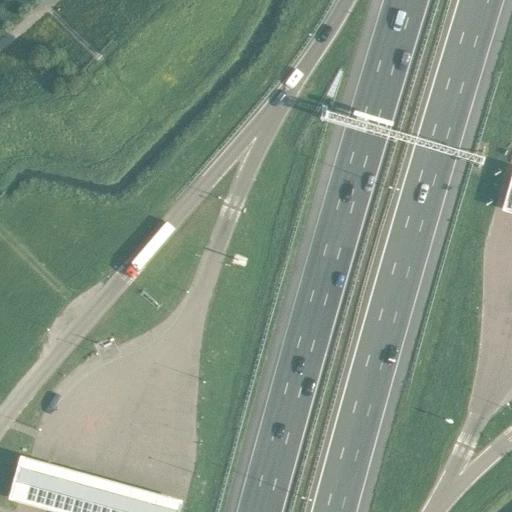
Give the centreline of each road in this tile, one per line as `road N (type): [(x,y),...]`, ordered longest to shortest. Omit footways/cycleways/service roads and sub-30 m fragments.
road 1 (motorway): [(406,0),(251,511)]
road 2 (motorway): [(334,511),(479,0)]
road 3 (track): [(85,319),(0,229)]
